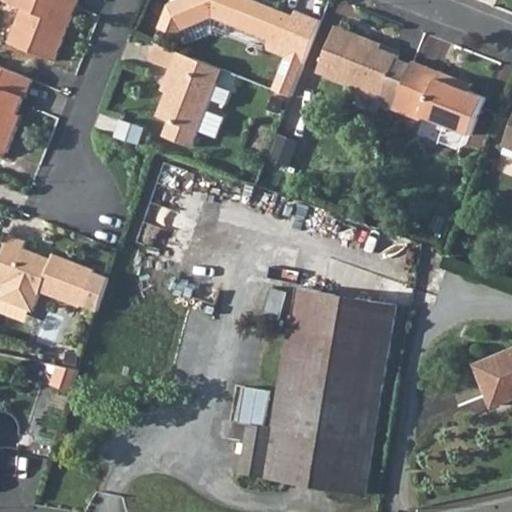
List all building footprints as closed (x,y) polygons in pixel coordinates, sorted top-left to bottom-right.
[(3,0),(23,7),(9,42),(55,61),(79,0),(3,0)] [(256,0),(179,0),(170,4),(161,27),(180,35),(182,30),(215,16),(269,38),(268,42),(307,58),(322,19),(298,10),(295,15),(256,0)] [(215,16),(182,30),(188,43),(215,32),(213,26),(287,55),(275,90),(291,96),(307,58),(268,42),(269,38),(215,16)] [(369,38),(336,25),(318,71),(381,97),(379,102),(394,108),(411,65),(397,59),(399,55),(382,49),(367,43),(369,38)] [(369,38),(367,43),(382,49),(384,44),(369,38)] [(171,66),(178,50),(157,42),(151,58),(171,66)] [(212,81),(218,67),(178,50),(171,66),(176,68),(167,92),(157,115),(169,120),(163,135),(192,147),(199,130),(207,110),(211,99),(217,85),(217,84),(212,81)] [(394,108),(394,109),(420,119),(422,115),(472,135),(487,97),(470,91),(454,85),(457,78),(413,61),(411,65),(394,108)] [(34,80),(0,66),(0,150),(7,153),(18,125),(14,124),(18,113),(24,97),(27,98),(34,80)] [(167,92),(176,68),(171,66),(162,90),(167,92)] [(223,69),(218,67),(212,81),(217,84),(223,69)] [(457,78),(454,85),(470,91),(473,84),(457,78)] [(231,90),(217,85),(211,99),(225,104),(231,90)] [(285,99),(273,95),(267,110),(279,114),(285,99)] [(224,117),(207,110),(199,130),(216,137),(224,117)] [(22,115),(18,113),(14,124),(18,125),(22,115)] [(122,118),(116,136),(140,144),(146,127),(122,118)] [(279,134),(269,158),(287,165),(297,142),(279,134)] [(27,242),(10,235),(0,259),(0,284),(4,286),(0,295),(0,297),(34,311),(41,291),(81,307),(82,305),(98,311),(109,277),(95,272),(96,270),(54,254),(52,259),(50,263),(43,260),(41,254),(25,248),(27,242)] [(43,260),(50,263),(52,259),(41,254),(43,260)] [(322,292),(298,287),(275,428),(265,426),(272,391),(247,387),(241,422),(250,424),(242,474),(366,494),(398,305),(322,292)] [(511,350),(478,364),(484,380),(494,405),(511,397),(511,350)] [(80,370),(60,365),(54,383),(73,389),(80,370)] [(495,406),(494,405),(484,380),(456,391),(466,418),(495,406)]
